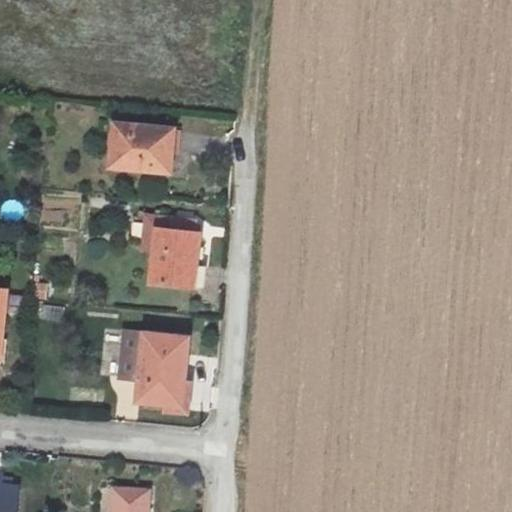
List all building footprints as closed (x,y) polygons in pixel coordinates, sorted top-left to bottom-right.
[(111,128),(108,170),(168,176),(172,135),(111,128)] [(155,231),(151,284),(191,288),(196,225),(171,223),(169,233),(155,231)] [(186,344),(144,339),(124,338),(120,379),(141,380),(139,401),(180,406),(186,344)] [(0,511),(16,511),(19,491),(2,489),(4,476),(0,476),(0,511)] [(113,490),(112,511),(146,511),(147,491),(113,490)]
